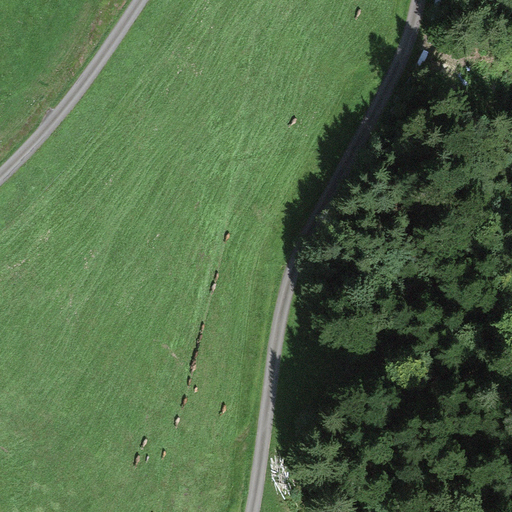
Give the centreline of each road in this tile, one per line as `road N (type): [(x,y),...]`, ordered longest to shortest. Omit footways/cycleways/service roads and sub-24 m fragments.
road 1 (track): [(417,0),(389,86),(296,256),(249,511)]
road 2 (track): [(141,0),(75,95),(0,177)]
